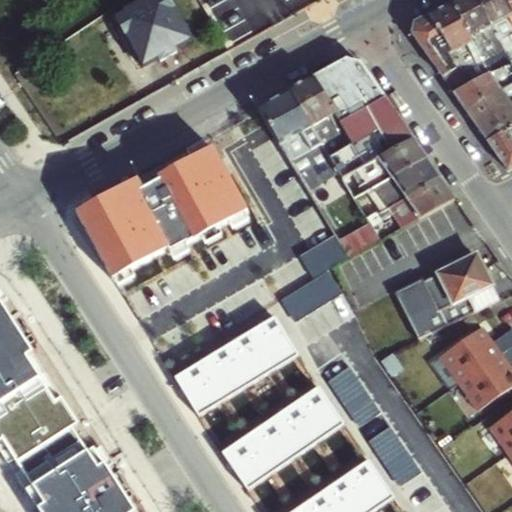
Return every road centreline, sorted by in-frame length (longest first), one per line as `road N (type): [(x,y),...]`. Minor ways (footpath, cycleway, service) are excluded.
road 1 (residential): [(29,200),(361,21)]
road 2 (residential): [(29,200),(228,511)]
road 3 (residential): [(490,206),(361,21)]
